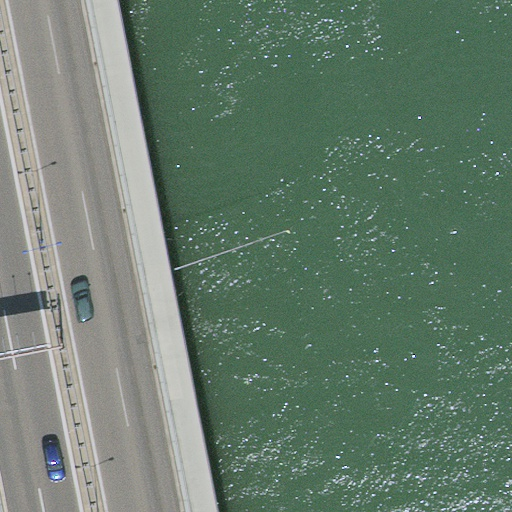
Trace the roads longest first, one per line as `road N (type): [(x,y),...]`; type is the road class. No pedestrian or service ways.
road 1 (motorway): [(154,511),(51,0)]
road 2 (motorway): [(0,244),(52,511)]
